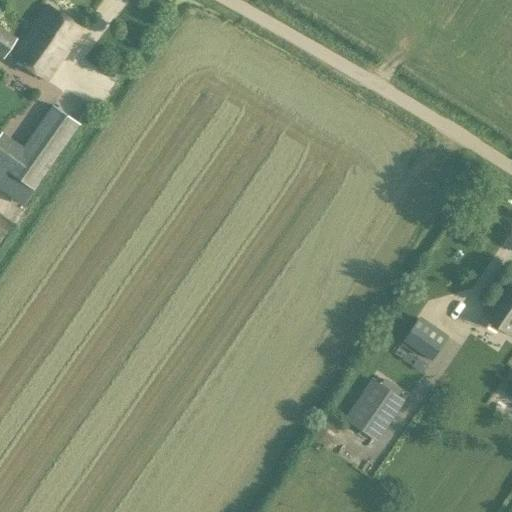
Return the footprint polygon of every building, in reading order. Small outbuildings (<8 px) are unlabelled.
[(80,30),(45,6),(8,58),(43,82),(80,30)] [(0,52),(2,54),(12,39),(0,29),(0,52)] [(0,135),(0,188),(23,206),(80,126),(52,106),(22,148),(2,133),(0,135)] [(407,206),(393,236),(409,243),(422,214),(407,206)] [(511,337),(511,335),(511,279),(499,298),(484,320),(511,337)] [(482,378),(504,335),(467,315),(448,351),(463,359),(459,366),(482,378)] [(431,360),(446,336),(419,317),(393,354),(421,373),(430,359),(431,360)] [(401,391),(384,379),(380,385),(372,380),(344,420),(375,441),(403,401),(397,397),(401,391)]
